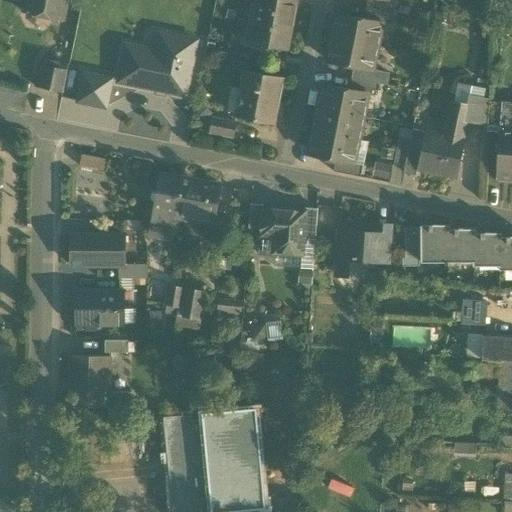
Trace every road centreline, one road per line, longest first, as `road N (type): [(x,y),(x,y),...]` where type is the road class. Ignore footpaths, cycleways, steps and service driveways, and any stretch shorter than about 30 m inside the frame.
road 1 (residential): [(45,125),(41,511)]
road 2 (residential): [(284,174),(45,125)]
road 3 (residential): [(511,222),(284,174)]
road 4 (residential): [(320,0),(284,174)]
